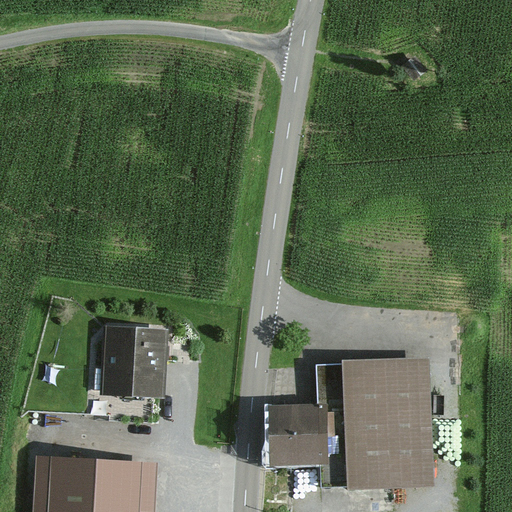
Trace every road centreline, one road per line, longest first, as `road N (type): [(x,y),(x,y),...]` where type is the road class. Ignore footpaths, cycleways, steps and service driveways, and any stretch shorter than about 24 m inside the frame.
road 1 (tertiary): [(246,511),(264,302),(302,48)]
road 2 (residential): [(0,40),(114,25),(302,48)]
